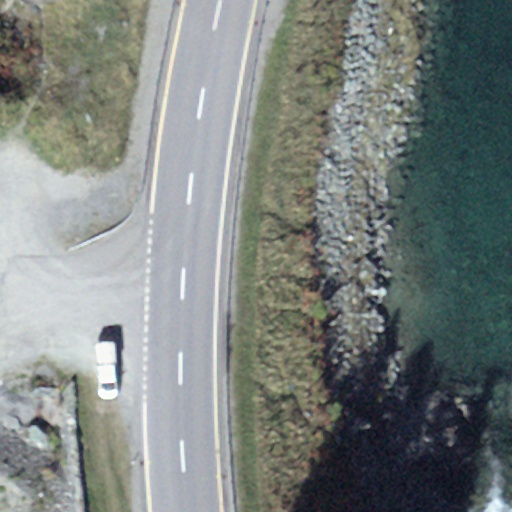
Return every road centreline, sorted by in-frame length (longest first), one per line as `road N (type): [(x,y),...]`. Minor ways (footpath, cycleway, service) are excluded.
road 1 (primary): [(186,511),(182,289),(194,154),(221,0)]
road 2 (track): [(182,289),(50,286),(10,254),(0,214)]
